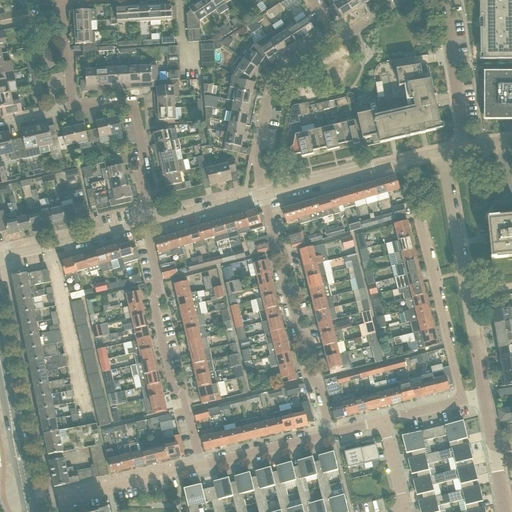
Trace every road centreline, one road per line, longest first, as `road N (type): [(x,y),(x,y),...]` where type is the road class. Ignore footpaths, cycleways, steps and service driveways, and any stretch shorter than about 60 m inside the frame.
road 1 (residential): [(199,467),(143,222)]
road 2 (residential): [(484,397),(439,152)]
road 3 (residential): [(405,160),(461,401)]
road 4 (residential): [(323,434),(263,194)]
road 5 (residential): [(263,194),(260,151),(272,94),(288,70),(338,38)]
road 6 (residential): [(70,111),(120,101),(133,107),(154,219)]
road 7 (residential): [(0,256),(143,222)]
road 8 (residential): [(263,194),(405,160)]
road 9 (residential): [(59,500),(199,467)]
road 10 (residential): [(464,140),(444,0)]
road 11 (residential): [(199,467),(323,434)]
